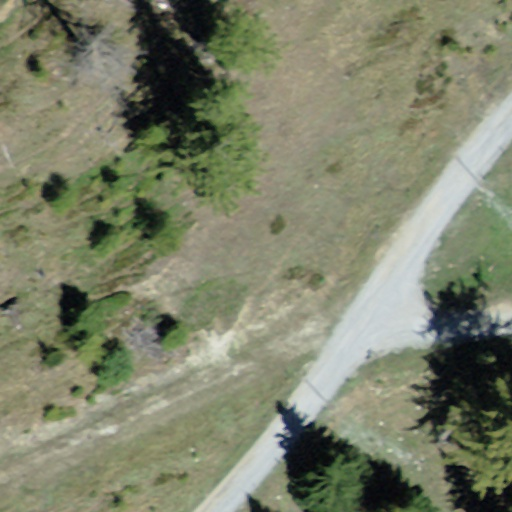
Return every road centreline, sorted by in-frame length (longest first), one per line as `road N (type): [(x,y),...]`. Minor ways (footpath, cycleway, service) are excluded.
road 1 (track): [(511,108),(485,142),(403,295),(325,361),(275,430),(191,511)]
road 2 (track): [(403,295),(373,273),(337,276),(71,469),(0,490)]
